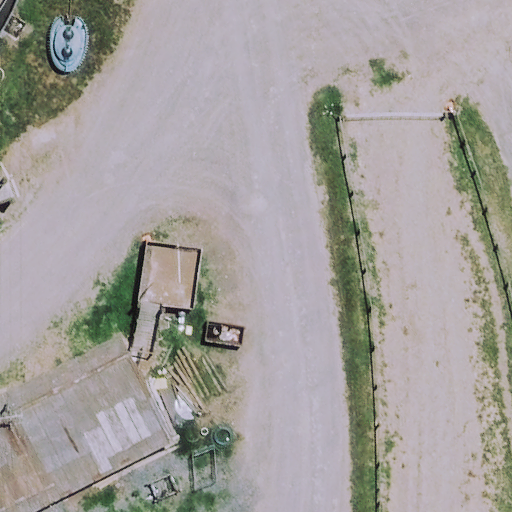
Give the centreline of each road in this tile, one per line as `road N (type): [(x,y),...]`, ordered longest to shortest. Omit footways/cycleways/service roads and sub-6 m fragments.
road 1 (unknown): [(205,98),(282,371),(294,511)]
road 2 (unknown): [(0,359),(97,272),(139,212)]
road 3 (unknown): [(488,0),(511,191)]
road 4 (unknown): [(139,212),(205,98)]
